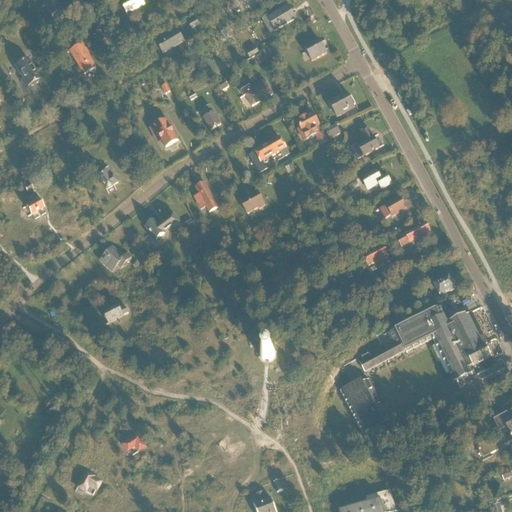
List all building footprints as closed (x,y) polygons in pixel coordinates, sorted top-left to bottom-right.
[(62,11),(55,0),(42,0),(38,3),(42,9),(46,6),(52,17),(62,11)] [(125,0),(120,3),(127,16),(145,6),(141,0),(125,0)] [(228,0),(224,2),(229,11),(236,7),(233,0),(228,0)] [(271,34),(295,20),(288,7),(268,19),(267,17),(262,20),(271,34)] [(196,20),(189,24),(192,29),(199,25),(196,20)] [(157,43),(163,54),(184,43),(177,31),(157,43)] [(126,37),(122,32),(116,36),(119,41),(126,37)] [(319,40),(304,48),(312,62),(327,55),(319,40)] [(70,52),(84,76),(96,69),(82,45),(70,52)] [(256,48),(246,53),(249,58),(258,54),(256,48)] [(272,50),(264,54),(267,60),(275,56),(272,50)] [(262,54),(255,58),(259,66),(266,62),(262,54)] [(40,80),(27,60),(15,67),(27,88),(30,86),(31,87),(38,83),(37,82),(40,80)] [(225,80),(218,85),(222,92),(229,88),(225,80)] [(259,88),(256,89),(263,101),(273,95),(264,80),(257,85),(259,88)] [(161,88),(166,95),(170,92),(166,85),(161,88)] [(263,101),(256,89),(253,91),(250,86),(240,92),(244,97),(245,96),(252,108),(263,101)] [(195,93),(188,97),(191,102),(197,98),(195,93)] [(344,113),(356,107),(351,98),(349,99),(348,96),(338,101),(337,99),(329,104),(337,118),(345,114),(344,113)] [(204,119),(211,132),(221,126),(210,106),(204,110),(208,117),(204,119)] [(313,114),(297,123),(300,129),(307,141),(320,134),(316,127),(319,126),(313,114)] [(166,121),(154,128),(163,143),(166,149),(178,142),(166,121)] [(331,140),(341,135),(336,127),(327,132),(331,140)] [(358,161),(364,158),(380,149),(374,138),(373,138),(367,128),(361,132),(363,136),(360,137),(362,141),(363,141),(364,143),(358,147),(357,146),(351,149),(358,161)] [(324,132),(316,137),(321,146),(329,142),(324,132)] [(274,141),(264,147),(271,158),(280,153),(284,159),(288,156),(290,155),(281,140),(279,138),(274,141)] [(255,152),(255,153),(250,157),(260,175),(268,171),(263,163),(271,158),(264,147),(255,152)] [(291,162),(284,166),(288,173),(295,169),(291,162)] [(97,176),(106,191),(118,184),(113,175),(112,176),(108,169),(97,176)] [(375,170),(361,179),(361,180),(368,191),(368,192),(379,186),(382,190),(391,185),(386,176),(380,179),(377,174),(376,171),(375,170)] [(352,175),(345,179),(345,180),(348,184),(355,180),(353,176),(352,175)] [(205,184),(196,189),(210,214),(219,208),(205,184)] [(265,207),(257,192),(240,202),(247,215),(258,209),(259,210),(265,207)] [(28,199),(31,204),(26,207),(31,216),(44,209),(35,195),(28,199)] [(391,216),(392,216),(392,218),(401,213),(402,216),(403,215),(408,213),(400,199),(386,206),(387,208),(385,209),(385,208),(380,211),(385,220),(390,217),(391,216)] [(159,227),(154,221),(146,227),(156,241),(164,235),(163,234),(178,223),(173,216),(159,227)] [(193,221),(186,225),(186,226),(190,232),(197,228),(193,221)] [(402,249),(410,244),(410,245),(430,234),(425,224),(405,235),(397,239),(402,249)] [(395,229),(386,234),(388,237),(397,232),(395,229)] [(367,251),(361,254),(363,257),(368,267),(375,263),(378,270),(382,268),(390,263),(387,257),(389,255),(384,246),(374,252),(369,254),(367,251)] [(127,255),(125,258),(120,254),(118,257),(111,250),(101,262),(112,272),(117,267),(118,266),(121,269),(131,258),(127,255)] [(448,278),(429,288),(432,293),(436,290),(441,298),(455,291),(448,278)] [(105,314),(103,315),(108,324),(110,323),(129,313),(126,308),(120,311),(118,307),(105,314)] [(440,309),(388,334),(393,346),(400,342),(407,355),(433,342),(436,340),(458,383),(457,383),(457,384),(459,383),(461,382),(462,381),(464,380),(469,378),(471,377),(473,376),(472,373),(475,372),(477,376),(489,370),(487,366),(486,363),(491,360),(484,346),(487,345),(483,337),(481,338),(480,337),(476,339),(465,316),(448,325),(447,324),(440,309)] [(371,358),(360,364),(365,373),(405,352),(400,342),(388,349),(371,358)] [(386,345),(369,354),(371,358),(388,349),(386,345)] [(261,350),(261,351),(260,352),(260,353),(260,355),(260,356),(260,357),(261,359),(261,360),(262,361),(263,361),(265,362),(266,362),(267,362),(269,362),(270,362),(271,361),(272,361),(273,360),(274,359),(275,357),(275,356),(275,355),(275,353),(275,352),(274,351),(273,350),(272,349),(271,348),(270,348),(269,347),(267,347),(266,347),(265,348),(264,348),(262,349),(261,350)] [(362,381),(340,393),(343,392),(365,435),(363,436),(391,422),(390,421),(369,381),(363,383),(362,381)] [(511,423),(507,414),(494,421),(500,432),(503,430),(505,434),(509,431),(511,436),(511,435),(511,423)] [(137,430),(116,444),(124,456),(146,442),(137,430)] [(479,446),(477,448),(483,460),(485,459),(499,451),(498,449),(511,441),(511,435),(511,436),(490,448),(487,442),(479,446)] [(511,473),(511,472),(502,476),(503,480),(511,477),(511,473)] [(93,478),(86,473),(77,489),(85,493),(88,487),(96,491),(100,483),(93,479),(93,478)] [(283,491),(279,481),(273,483),(277,493),(283,491)] [(396,511),(390,492),(366,499),(367,504),(339,511),(338,511),(396,511)] [(263,493),(256,496),(256,498),(255,498),(257,504),(253,505),(255,511),(276,511),(271,499),(268,500),(265,494),(264,495),(263,493)]
